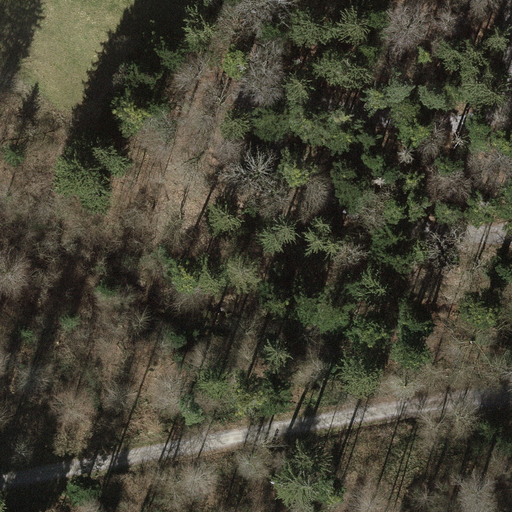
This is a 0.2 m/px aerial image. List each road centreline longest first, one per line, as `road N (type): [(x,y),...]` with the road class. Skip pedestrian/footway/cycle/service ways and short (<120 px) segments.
road 1 (track): [(511,99),(480,119),(395,120),(326,101),(280,104),(262,125),(304,175),(349,210),(400,227),(511,232)]
road 2 (track): [(0,478),(390,411),(511,399)]
